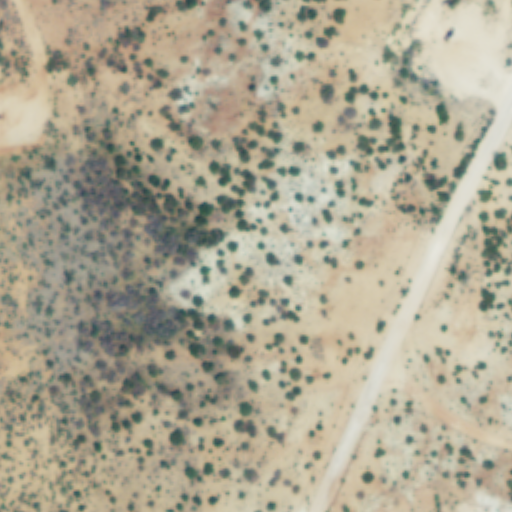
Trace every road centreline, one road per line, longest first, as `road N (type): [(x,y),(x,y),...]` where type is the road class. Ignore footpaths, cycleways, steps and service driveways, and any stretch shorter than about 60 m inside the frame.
road 1 (track): [(511,113),(465,194),(321,511)]
road 2 (track): [(511,482),(373,397)]
